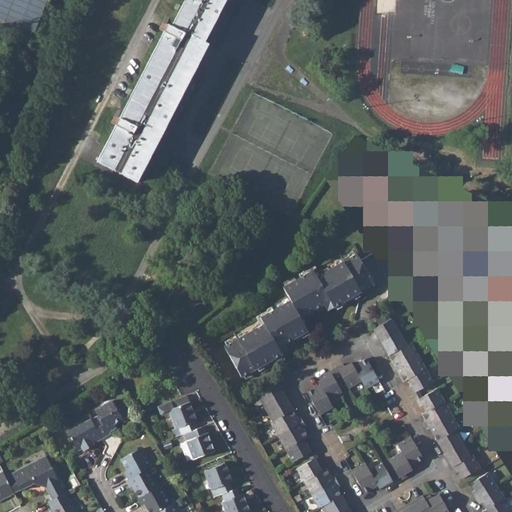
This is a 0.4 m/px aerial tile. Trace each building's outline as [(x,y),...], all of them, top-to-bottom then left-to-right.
[(0,0),(0,18),(37,32),(48,0),(0,0)] [(168,23),(97,161),(137,181),(208,43),(204,42),(225,0),(184,0),(172,25),(168,23)] [(282,288),(289,300),(299,318),(322,305),(326,311),(373,285),(356,255),(316,277),(313,270),(282,288)] [(306,330),(299,318),(289,300),(259,318),(262,325),(223,347),(240,377),(287,351),(283,344),(306,330)] [(373,329),(381,342),(401,331),(396,323),(393,325),(390,319),(389,320),(386,313),(375,320),(378,326),(373,329)] [(381,342),(389,356),(406,346),(402,340),(405,339),(401,331),(381,342)] [(389,364),(393,370),(418,356),(411,343),(409,345),(406,346),(389,356),(392,362),(389,364)] [(403,382),(408,380),(426,370),(418,356),(393,370),(397,377),(400,375),(403,382)] [(366,359),(353,366),(361,381),(365,388),(379,381),(366,359)] [(342,364),(336,367),(340,374),(343,379),(348,388),(361,381),(353,366),(351,363),(344,367),(342,364)] [(336,367),(329,371),(333,378),(336,376),(340,374),(336,367)] [(409,388),(412,394),(419,391),(433,383),(426,370),(408,380),(412,386),(409,388)] [(317,382),(319,385),(327,400),(336,395),(341,392),(333,378),(329,371),(322,375),(324,378),(317,382)] [(260,400),(265,408),(284,396),(277,384),(260,393),(263,398),(260,400)] [(331,407),(327,400),(319,385),(305,393),(318,415),(331,407)] [(423,406),(426,412),(444,402),(437,389),(422,397),(416,401),(420,408),(423,406)] [(412,394),(416,401),(422,397),(419,391),(412,394)] [(172,401),(175,409),(190,403),(187,396),(172,401)] [(265,408),(269,415),(271,414),(274,419),(292,410),(284,396),(265,408)] [(184,434),(197,429),(194,422),(198,420),(191,403),(190,403),(175,409),(172,401),(157,406),(161,416),(170,412),(177,429),(173,430),(176,437),(184,434)] [(423,424),(426,430),(452,416),(444,402),(426,412),(422,414),(426,422),(423,424)] [(99,420),(92,424),(93,425),(103,443),(110,439),(108,435),(110,433),(111,430),(123,423),(113,404),(96,414),(99,420)] [(270,422),(277,435),(302,421),(298,415),(296,416),(292,410),(274,419),(272,421),(270,422)] [(434,435),(437,441),(454,432),(457,430),(460,429),(452,416),(426,430),(430,436),(434,435)] [(277,435),(284,449),(302,439),(307,436),(303,429),(305,428),(302,421),(277,435)] [(103,443),(93,425),(86,430),(84,427),(83,426),(67,435),(78,455),(83,452),(85,456),(95,450),(94,448),(103,443)] [(184,434),(187,442),(194,459),(194,461),(216,452),(209,433),(206,435),(203,427),(197,429),(184,434)] [(437,441),(445,454),(465,444),(460,436),(456,437),(454,432),(437,441)] [(397,444),(401,452),(410,466),(423,459),(410,436),(397,444)] [(292,462),(307,453),(312,451),(308,443),(306,445),(302,439),(284,449),(292,462)] [(188,462),(194,459),(187,442),(182,444),(188,462)] [(445,454),(452,467),(469,458),(465,453),(469,451),(465,444),(445,454)] [(127,471),(131,478),(150,467),(153,465),(142,447),(123,459),(129,469),(127,471)] [(310,460),(311,461),(316,457),(312,451),(307,453),(310,460)] [(388,459),(396,474),(399,480),(406,476),(404,473),(412,469),(410,466),(401,452),(388,459)] [(43,455),(2,477),(10,492),(17,489),(31,482),(42,486),(49,498),(61,492),(54,480),(56,479),(43,455)] [(473,456),(472,456),(469,458),(452,467),(456,474),(459,472),(462,479),(480,469),(473,456)] [(296,469),(304,482),(321,472),(318,465),(320,464),(316,457),(311,461),(296,469)] [(363,493),(375,486),(367,471),(363,463),(350,471),(363,493)] [(381,463),(367,471),(375,486),(377,489),(384,485),(386,488),(393,484),(389,478),(381,463)] [(223,494),(234,490),(231,484),(233,482),(227,464),(206,472),(213,491),(216,489),(219,496),(223,494)] [(135,485),(141,497),(160,485),(150,467),(131,478),(129,479),(132,487),(135,485)] [(304,482),(311,495),(336,481),(332,476),(330,477),(326,469),(321,472),(304,482)] [(0,497),(10,492),(2,477),(0,473),(0,497)] [(76,484),(69,473),(66,475),(64,478),(70,487),(76,484)] [(472,493),(476,499),(496,486),(488,473),(470,484),(475,491),(472,493)] [(396,474),(389,478),(393,484),(399,480),(396,474)] [(318,508),(320,507),(323,506),(341,495),(337,490),(340,488),(336,481),(311,495),(318,508)] [(158,511),(173,503),(162,484),(160,485),(141,497),(140,497),(145,505),(147,504),(151,511),(158,511)] [(483,503),(486,509),(504,498),(496,486),(476,499),(480,505),(483,503)] [(234,490),(223,494),(226,501),(223,502),(226,511),(250,511),(244,494),(241,496),(239,488),(234,490)] [(72,511),(66,500),(61,492),(49,498),(44,501),(49,510),(48,511),(72,511)] [(429,495),(422,499),(429,511),(446,511),(447,511),(437,494),(431,498),(429,495)] [(324,511),(340,511),(348,508),(342,497),(341,495),(323,506),(326,511),(324,511)] [(420,496),(414,500),(415,503),(410,506),(412,511),(429,511),(422,499),(420,496)] [(508,511),(511,510),(504,498),(486,509),(482,511),(508,511)] [(181,511),(175,502),(173,503),(158,511),(181,511)]
